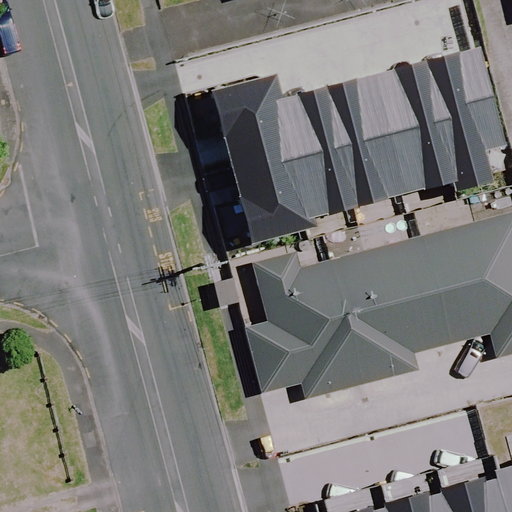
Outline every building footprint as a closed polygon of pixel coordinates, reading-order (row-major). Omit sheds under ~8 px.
[(498,176),(454,0),(436,0),(386,12),(411,112),(406,113),(426,195),(498,176)] [(353,200),(318,66),(279,76),(284,95),(249,104),(280,219),(353,200)] [(511,126),(501,129),(511,175),(511,126)] [(511,224),(300,270),(297,255),(244,267),(247,281),(228,285),(252,397),(295,388),(299,404),(413,379),(408,355),(482,339),(486,361),(511,355),(511,224)] [(511,511),(511,472),(359,511),(511,511)]
